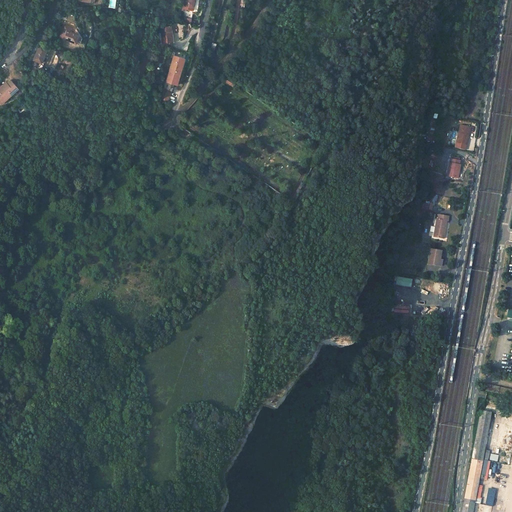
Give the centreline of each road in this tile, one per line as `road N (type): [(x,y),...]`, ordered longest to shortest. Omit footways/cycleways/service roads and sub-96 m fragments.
road 1 (residential): [(504,0),(415,511)]
road 2 (tertiary): [(503,236),(457,511)]
road 3 (residential): [(209,0),(178,108),(191,102),(270,0)]
